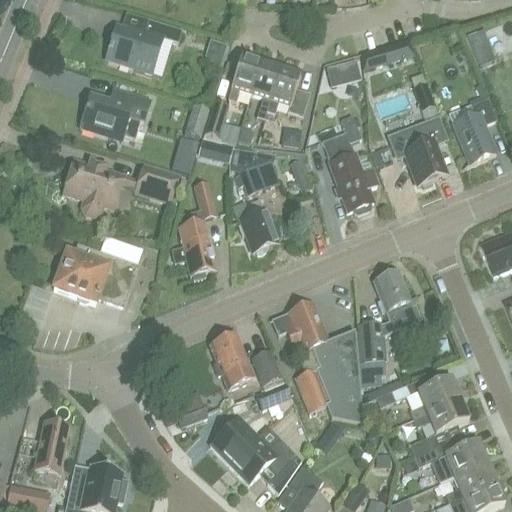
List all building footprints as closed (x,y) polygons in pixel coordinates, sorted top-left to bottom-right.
[(227,0),(226,6),(238,10),(240,0),(227,0)] [(109,54),(106,64),(131,72),(134,64),(153,70),(161,42),(177,47),(181,33),(146,22),(143,34),(134,31),(132,34),(115,29),(107,53),(109,54)] [(470,49),(486,43),(482,33),(466,39),(470,49)] [(412,58),(407,42),(371,53),(376,69),(412,58)] [(211,43),(207,54),(224,59),(227,48),(211,43)] [(249,99),(258,66),(239,60),(229,93),(230,93),(227,104),(235,106),(238,95),(249,99)] [(258,66),(249,99),(261,103),(255,122),(262,124),(278,72),(258,66)] [(344,85),(340,70),(326,73),(329,88),(344,85)] [(299,78),(278,72),(262,124),(263,124),(266,116),(273,119),(277,108),(288,111),(286,117),(301,122),(309,98),(295,93),(299,78)] [(412,93),(420,114),(433,110),(421,77),(410,81),(414,92),(412,93)] [(445,82),(429,84),(432,107),(448,105),(445,82)] [(142,126),(149,104),(113,94),(113,95),(117,96),(114,107),(89,100),(79,132),(105,140),(106,135),(122,140),(128,121),(142,126)] [(453,128),(468,168),(495,158),(484,129),(497,124),(488,102),(471,109),(475,119),(453,128)] [(213,105),(203,137),(218,142),(228,110),(213,105)] [(369,211),(368,208),(372,207),(367,194),(378,189),(372,174),(361,178),(353,158),(349,147),(359,143),(350,119),(359,116),(355,105),(328,114),(332,126),(325,129),(329,142),(320,146),(328,168),(346,217),(351,215),(352,218),(356,219),(368,215),(369,211)] [(192,107),(183,135),(199,141),(208,112),(192,107)] [(237,140),(254,140),(254,125),(237,124),(237,140)] [(431,187),(430,185),(444,179),(437,161),(439,160),(433,145),(433,146),(427,130),(420,132),(422,136),(403,143),(408,155),(403,157),(416,190),(420,188),(421,191),(431,187)] [(300,135),(289,133),(283,137),(281,149),(298,151),(300,135)] [(230,149),(216,146),(213,158),(227,161),(230,149)] [(249,156),(246,175),(233,179),(237,189),(242,187),(246,199),(278,188),(271,168),(273,159),(249,156)] [(84,218),(92,221),(98,217),(101,209),(112,212),(120,189),(132,192),(134,184),(73,165),(62,197),(84,204),(81,212),(84,218)] [(178,178),(142,167),(132,197),(169,208),(178,178)] [(313,191),(308,179),(288,187),(289,192),(294,195),(299,193),(301,196),(313,191)] [(216,221),(208,187),(193,190),(201,225),(216,221)] [(327,198),(315,202),(320,221),(333,217),(327,198)] [(251,257),(276,248),(264,215),(262,215),(258,204),(245,209),(249,220),(239,224),(251,257)] [(191,246),(182,248),(189,280),(215,274),(207,242),(205,243),(203,233),(189,237),(191,246)] [(511,235),(480,249),(493,281),(511,273),(511,235)] [(104,241),(99,256),(136,270),(142,255),(104,241)] [(132,282),(135,272),(78,250),(74,260),(65,257),(57,280),(53,280),(51,287),(53,290),(52,294),(94,309),(97,302),(121,311),(132,282)] [(382,279),(376,282),(375,285),(371,287),(379,305),(376,307),(380,316),(383,315),(384,317),(386,316),(389,326),(381,329),(381,327),(356,331),(360,380),(384,378),(383,365),(385,365),(383,340),(420,325),(415,310),(410,312),(408,306),(409,306),(397,276),(385,281),(382,279)] [(312,308),(287,319),(274,325),(279,337),(284,336),(290,351),(293,350),(304,378),(293,383),(307,417),(324,411),(330,424),(361,430),(353,335),(326,345),(312,308)] [(227,393),(253,383),(248,371),(235,340),(210,350),(216,366),(213,368),(217,379),(221,377),(222,380),(227,393)] [(281,383),(270,354),(250,362),(261,391),(281,383)] [(412,424),(459,403),(450,383),(443,386),(438,376),(405,389),(390,396),(394,405),(409,398),(410,401),(417,398),(422,410),(409,416),(412,424)] [(284,387),(254,399),(261,416),(291,403),(284,387)] [(184,401),(190,414),(203,409),(199,399),(194,397),(184,401)] [(468,424),(459,403),(412,424),(415,432),(429,426),(434,439),(468,424)] [(228,468),(257,440),(238,421),(210,449),(228,468)] [(331,425),(324,435),(336,443),(343,433),(331,425)] [(59,479),(69,433),(42,428),(33,473),(59,479)] [(375,449),(378,439),(368,436),(366,441),(369,447),(375,449)] [(269,453),(257,440),(228,468),(248,489),(267,471),(275,479),(267,488),(277,499),(301,465),(279,443),(269,453)] [(413,461),(435,451),(431,440),(408,449),(413,461)] [(452,482),(486,468),(477,447),(443,461),(449,474),(435,479),(439,488),(452,482)] [(435,451),(413,461),(417,472),(439,463),(435,451)] [(405,465),(405,454),(389,455),(390,466),(405,465)] [(376,467),(388,466),(388,457),(376,457),(376,467)] [(486,468),(452,482),(457,494),(444,500),(447,508),(494,487),(486,468)] [(69,492),(64,511),(114,511),(115,507),(121,508),(126,485),(120,484),(122,476),(90,470),(89,472),(84,495),(69,492)] [(326,511),(328,510),(316,502),(315,496),(322,485),(301,470),(287,491),(299,499),(289,511),(326,511)] [(0,496),(8,476),(0,472),(0,496)] [(343,511),(356,511),(368,495),(357,487),(341,510),(343,511)] [(494,487),(447,508),(461,502),(465,511),(495,511),(503,509),(494,487)] [(46,511),(49,497),(9,489),(4,511),(46,511)] [(389,511),(412,511),(408,502),(388,510),(389,511)]
